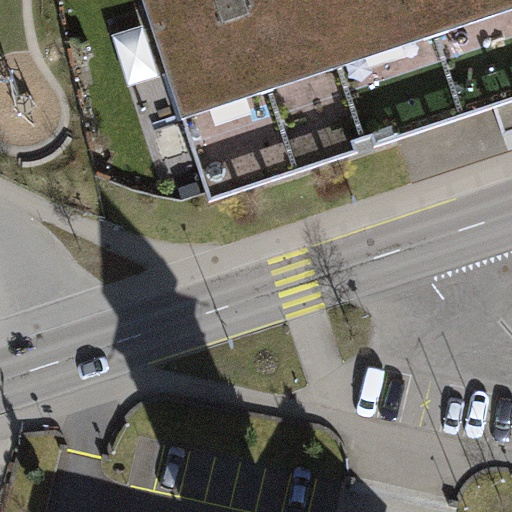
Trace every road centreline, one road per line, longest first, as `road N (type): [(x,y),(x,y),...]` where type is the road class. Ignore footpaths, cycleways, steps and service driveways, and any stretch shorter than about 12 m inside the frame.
road 1 (primary): [(70,360),(416,246)]
road 2 (residential): [(416,246),(459,335),(511,387)]
road 3 (residential): [(70,360),(22,270),(0,248)]
